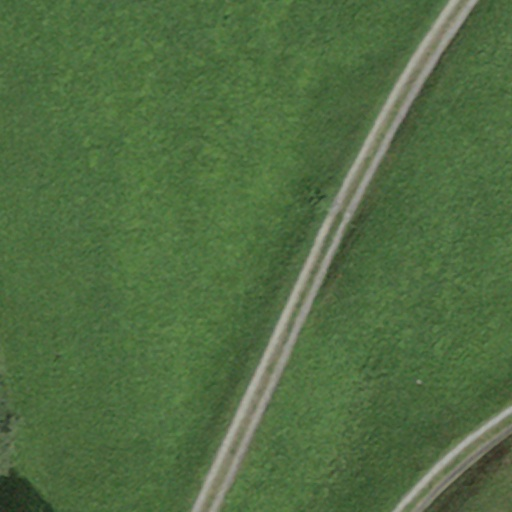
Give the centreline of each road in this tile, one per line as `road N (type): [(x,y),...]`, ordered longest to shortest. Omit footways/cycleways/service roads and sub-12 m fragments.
road 1 (track): [(475,0),(217,511)]
road 2 (track): [(421,511),(464,455),(511,431)]
